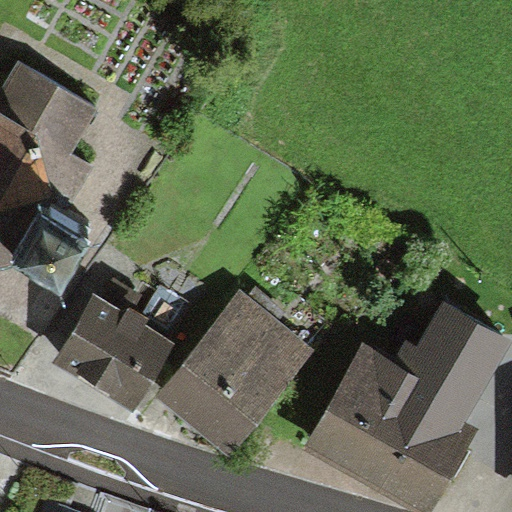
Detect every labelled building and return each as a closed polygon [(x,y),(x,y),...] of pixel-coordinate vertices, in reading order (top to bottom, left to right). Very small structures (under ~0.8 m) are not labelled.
[(0,65),(0,239),(13,237),(21,223),(65,250),(99,194),(74,179),(89,154),(71,143),(101,95),(14,42),(0,65)] [(231,453),(316,351),(244,291),(159,394),(231,453)] [(176,344),(98,297),(56,366),(134,413),(176,344)] [(407,337),(392,361),(419,378),(388,427),(414,443),(463,426),(511,345),(511,338),(445,298),(417,343),(407,337)] [(358,480),(388,427),(419,378),(392,361),(366,346),(305,448),(358,480)] [(388,427),(358,480),(378,490),(421,511),(429,511),(478,433),(463,426),(414,443),(388,427)]
